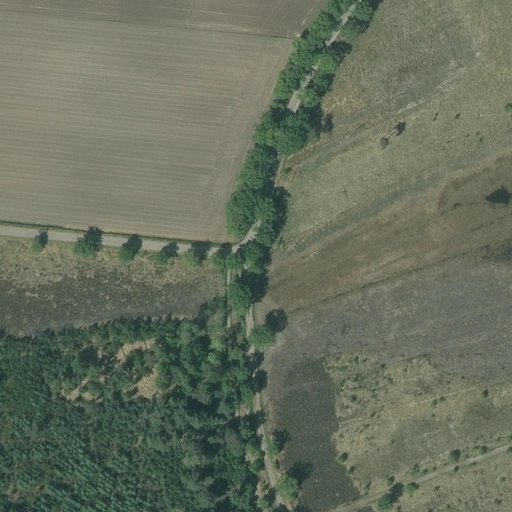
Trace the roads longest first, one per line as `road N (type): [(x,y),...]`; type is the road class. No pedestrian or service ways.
road 1 (unclassified): [(0,231),(247,252),(296,101),(356,0)]
road 2 (track): [(247,252),(260,429),(283,511)]
road 3 (track): [(338,511),(511,447)]
